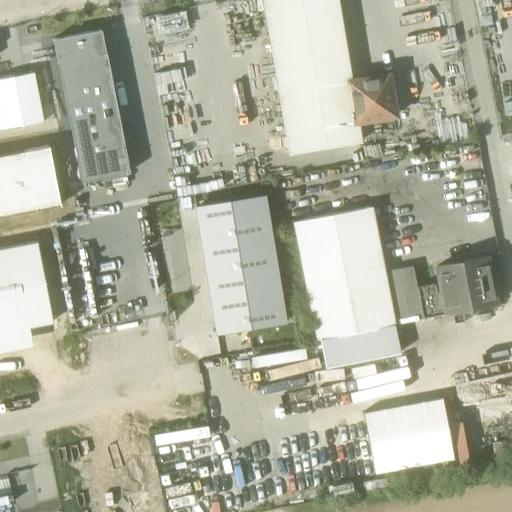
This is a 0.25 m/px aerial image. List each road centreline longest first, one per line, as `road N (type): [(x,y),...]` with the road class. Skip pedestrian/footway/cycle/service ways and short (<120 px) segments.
road 1 (residential): [(463,0),(511,254)]
road 2 (residential): [(0,421),(125,394),(141,368)]
